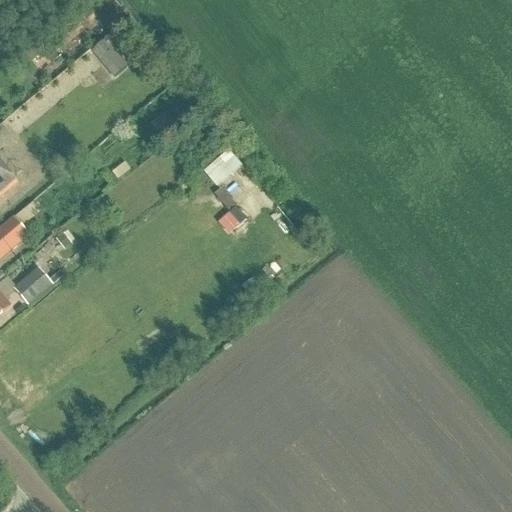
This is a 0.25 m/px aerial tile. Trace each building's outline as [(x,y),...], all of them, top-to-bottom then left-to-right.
[(127,68),(117,55),(102,67),(113,80),(127,68)] [(18,185),(0,162),(0,199),(8,193),(18,185)] [(0,229),(0,262),(30,236),(13,218),(0,229)] [(38,269),(13,292),(28,309),(53,287),(38,269)] [(0,282),(0,316),(10,308),(0,295),(0,287),(6,283),(3,280),(0,282)]
